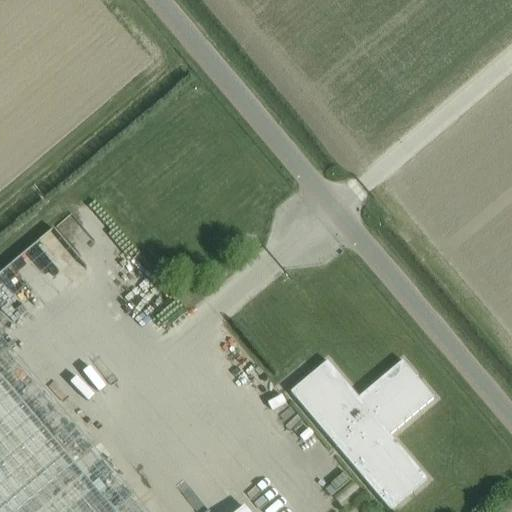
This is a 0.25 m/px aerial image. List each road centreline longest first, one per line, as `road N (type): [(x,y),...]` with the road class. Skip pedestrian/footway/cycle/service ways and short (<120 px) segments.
road 1 (residential): [(511,418),(158,0)]
road 2 (track): [(333,206),(511,55)]
